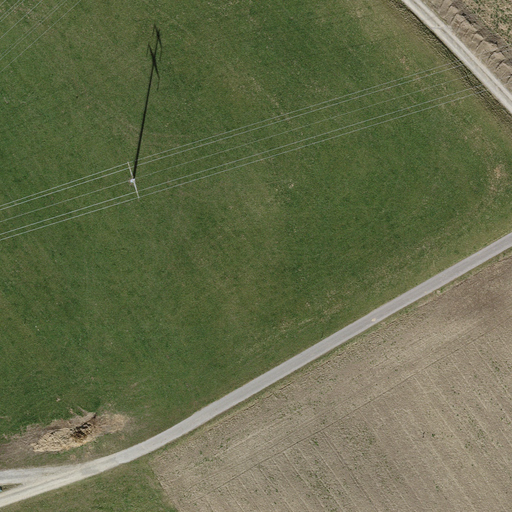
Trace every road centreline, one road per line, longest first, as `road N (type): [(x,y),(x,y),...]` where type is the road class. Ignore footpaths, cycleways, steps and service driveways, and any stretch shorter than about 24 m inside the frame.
road 1 (track): [(511,240),(150,445),(0,500)]
road 2 (track): [(411,0),(511,102)]
